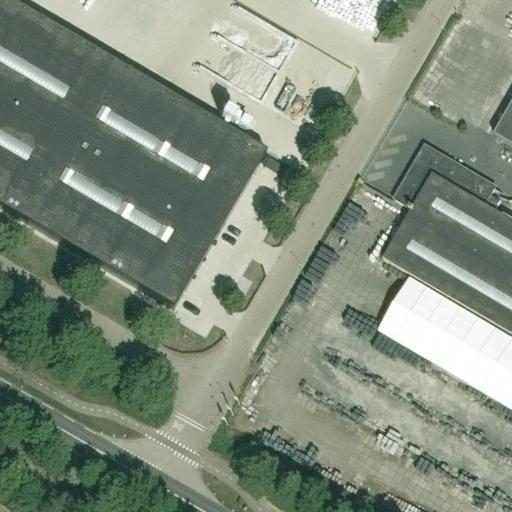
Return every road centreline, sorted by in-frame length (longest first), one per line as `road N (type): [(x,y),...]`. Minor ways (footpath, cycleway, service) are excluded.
road 1 (unclassified): [(209,393),(446,0)]
road 2 (unclassified): [(0,270),(209,393)]
road 3 (secondary): [(151,481),(0,394)]
